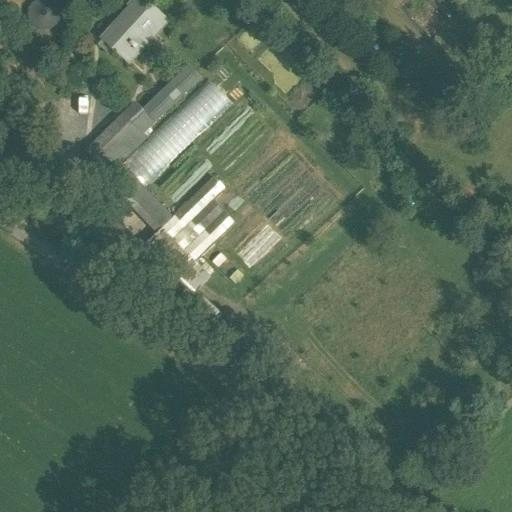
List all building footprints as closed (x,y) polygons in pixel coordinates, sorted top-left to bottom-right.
[(163,19),(142,0),(136,0),(129,8),(131,10),(103,40),(129,64),(140,51),(137,48),(163,19)] [(142,113),(154,125),(200,80),(189,68),(142,113)] [(142,113),(135,106),(124,116),(143,135),(154,125),(142,113)] [(87,152),(110,175),(121,165),(147,139),(143,135),(124,116),(87,152)] [(144,185),(191,145),(173,124),(126,164),(144,185)] [(121,165),(110,175),(162,229),(173,219),(121,165)] [(223,191),(212,180),(173,219),(162,229),(195,263),(234,225),(211,202),(223,191)] [(431,197),(420,186),(406,200),(417,211),(431,197)] [(65,206),(108,245),(123,228),(85,194),(71,191),(51,202),(60,212),(65,206)] [(123,228),(108,245),(136,272),(152,255),(123,228)] [(136,272),(235,363),(252,344),(152,255),(136,272)]
